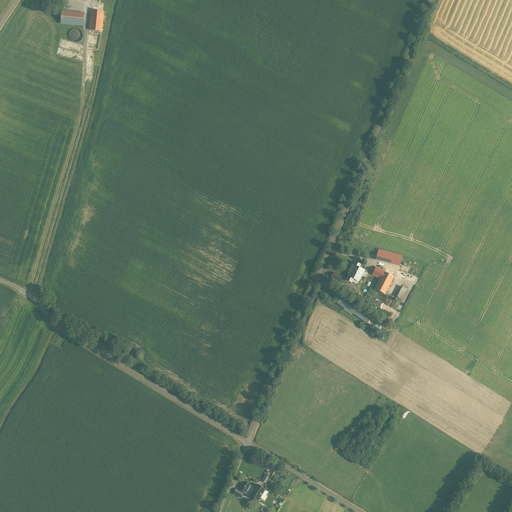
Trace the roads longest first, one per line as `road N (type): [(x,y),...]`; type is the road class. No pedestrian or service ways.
road 1 (unclassified): [(248,439),(431,0)]
road 2 (unclassified): [(248,439),(56,326),(28,292),(0,277)]
road 3 (unclassified): [(367,511),(248,439)]
